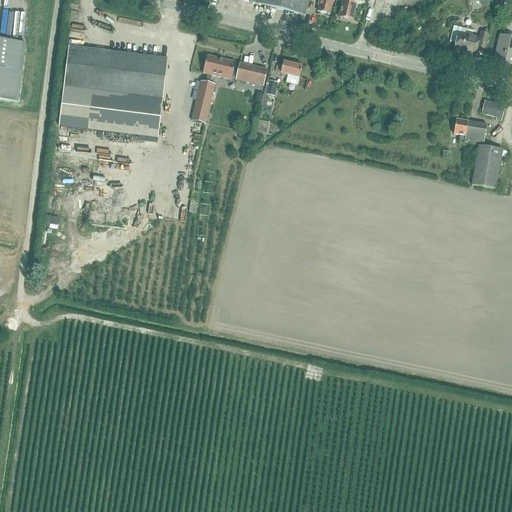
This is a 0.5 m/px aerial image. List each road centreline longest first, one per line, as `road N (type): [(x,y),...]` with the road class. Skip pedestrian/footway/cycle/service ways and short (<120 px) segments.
road 1 (tertiary): [(511,88),(154,0)]
road 2 (track): [(57,0),(19,302),(34,322)]
